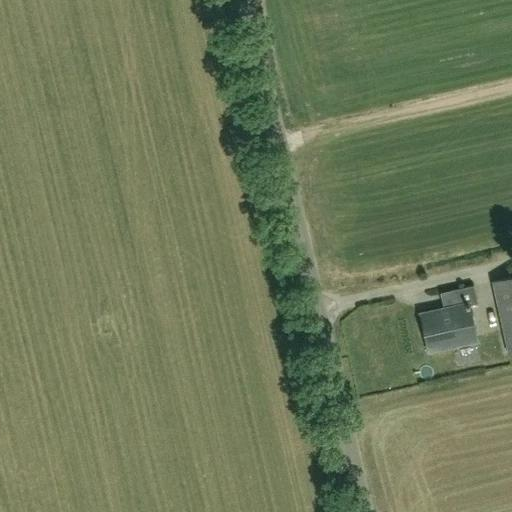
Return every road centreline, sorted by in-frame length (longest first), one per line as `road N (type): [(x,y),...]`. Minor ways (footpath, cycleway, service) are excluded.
road 1 (unclassified): [(357,511),(237,0)]
road 2 (track): [(511,87),(273,139)]
